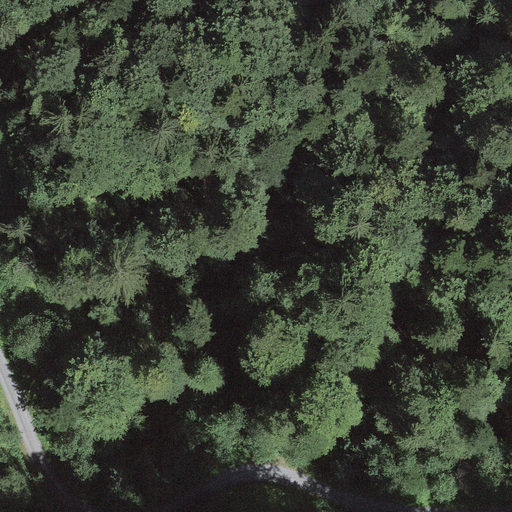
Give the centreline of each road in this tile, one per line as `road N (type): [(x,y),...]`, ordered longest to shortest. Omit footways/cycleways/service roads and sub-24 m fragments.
road 1 (track): [(165,511),(216,483),(270,472),(399,511)]
road 2 (track): [(0,360),(50,482),(86,511)]
